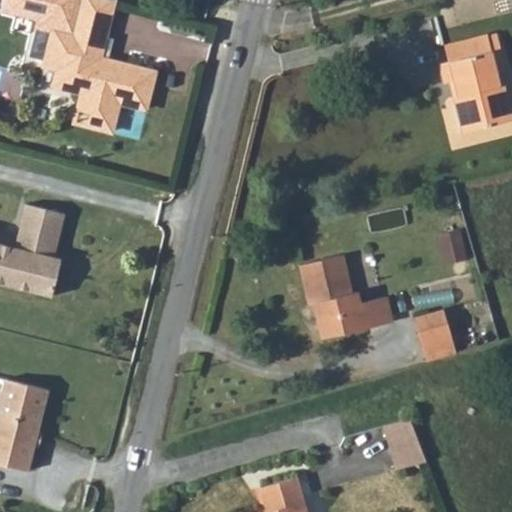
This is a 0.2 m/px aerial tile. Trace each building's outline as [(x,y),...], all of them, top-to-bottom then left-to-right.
[(32,27),(53,31),(72,35),(81,0),(2,0),(0,12),(34,19),(32,27)] [(114,0),(81,0),(72,35),(53,31),(45,67),(58,71),(54,89),(83,96),(79,111),(94,115),(90,128),(112,134),(119,105),(145,112),(155,75),(100,61),(94,59),(96,48),(103,50),(114,0)] [(503,67),(495,33),(488,35),(491,49),(447,60),(440,62),(445,81),(450,80),(462,130),(511,118),(499,68),(503,67)] [(491,49),(488,35),(444,45),(447,60),(491,49)] [(100,61),(103,50),(96,48),(94,59),(100,61)] [(48,267),(51,256),(62,212),(22,203),(13,240),(9,257),(0,254),(0,283),(48,296),(55,268),(48,267)] [(391,222),(408,218),(405,204),(371,213),(375,227),(391,223),(391,222)] [(466,258),(466,234),(445,234),(445,258),(466,258)] [(0,254),(9,257),(13,240),(0,237),(0,254)] [(313,300),(322,336),(392,320),(386,296),(362,301),(359,290),(352,291),(344,254),(300,265),(308,302),(313,300)] [(58,258),(51,256),(48,267),(55,268),(58,258)] [(412,316),(416,330),(446,321),(442,309),(412,316)] [(416,330),(424,360),(455,351),(446,321),(416,330)] [(33,430),(37,431),(47,389),(5,377),(0,398),(0,463),(26,471),(33,443),(30,442),(33,430)] [(393,468),(420,460),(408,418),(380,426),(393,468)] [(41,433),(37,431),(33,430),(30,442),(33,443),(38,445),(41,433)] [(269,511),(266,510),(259,511),(306,511),(296,476),(264,485),(275,508),(272,511),(269,511)] [(272,511),(275,508),(264,485),(259,486),(266,510),(269,511),(272,511)]
